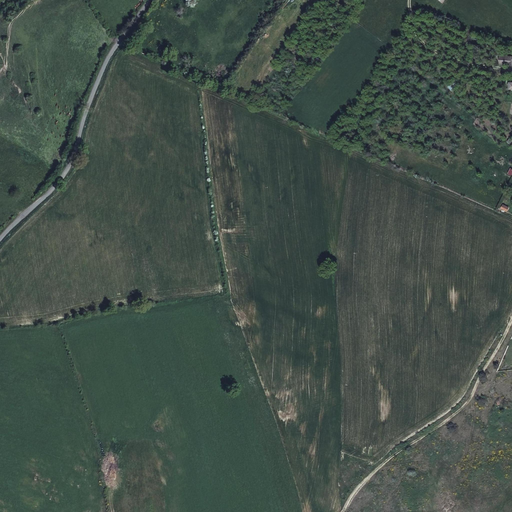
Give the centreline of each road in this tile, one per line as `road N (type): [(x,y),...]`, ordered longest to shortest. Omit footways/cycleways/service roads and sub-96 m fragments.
road 1 (residential): [(145,0),(104,58),(58,178),(0,238)]
road 2 (track): [(511,318),(455,415),(374,471),(341,511)]
